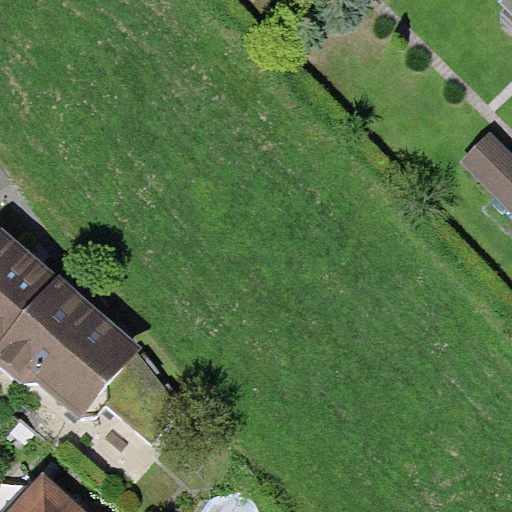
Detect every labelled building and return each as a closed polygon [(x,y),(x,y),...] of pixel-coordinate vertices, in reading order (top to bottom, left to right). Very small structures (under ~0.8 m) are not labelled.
[(511,5),(496,22),(511,37),(511,5)] [(511,164),(488,140),(460,166),(511,220),(511,164)] [(0,343),(71,406),(126,344),(0,233),(0,343)] [(147,450),(189,430),(173,396),(131,416),(147,450)] [(82,511),(41,473),(2,511),(82,511)]
